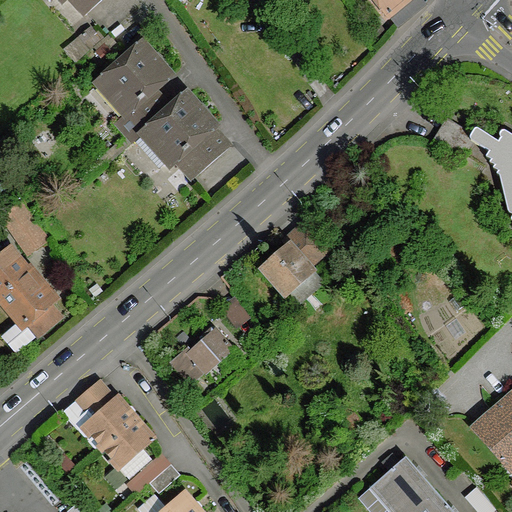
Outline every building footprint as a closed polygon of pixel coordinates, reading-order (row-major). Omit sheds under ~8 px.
[(101,0),(68,0),(84,17),(87,14),(102,1),(101,0)] [(377,0),(391,16),(409,0),(377,0)] [(425,5),(421,0),(409,0),(391,16),(399,26),(425,5)] [(135,110),(155,92),(172,78),(144,46),(127,60),(101,82),(129,115),(135,110)] [(172,111),(155,92),(135,110),(152,129),(172,111)] [(188,97),(172,111),(152,129),(147,134),(171,161),(174,164),(194,147),(215,129),(216,128),(188,97)] [(466,161),(476,144),(472,142),(471,139),(473,134),(449,120),(446,121),(431,145),(462,163),(466,161)] [(231,147),(215,129),(194,147),(211,166),(231,147)] [(494,169),(499,172),(507,177),(511,168),(511,135),(506,132),(503,132),(500,136),(502,139),(500,143),(478,130),(476,131),(473,134),(471,139),(472,142),(476,144),(490,152),(487,157),(492,161),(490,163),(496,166),(494,169)] [(160,170),(171,161),(147,134),(136,143),(160,170)] [(511,168),(507,177),(499,172),(498,175),(501,177),(509,213),(511,215),(511,168)] [(44,243),(18,206),(6,215),(12,223),(10,225),(31,253),(44,243)] [(313,226),(298,239),(308,250),(318,260),(332,248),(313,226)] [(298,239),(262,272),(286,300),(316,273),(302,257),(308,250),(298,239)] [(39,290),(11,257),(0,265),(0,294),(24,323),(37,338),(62,317),(50,302),(55,297),(45,284),(39,290)] [(237,297),(223,308),(239,329),(253,318),(237,297)] [(37,338),(24,323),(4,338),(17,354),(37,338)] [(217,333),(193,355),(207,371),(231,349),(217,333)] [(189,351),(173,366),(191,386),(207,371),(193,355),(189,351)] [(117,400),(101,381),(76,402),(77,403),(86,413),(91,408),(99,416),(117,400)] [(119,399),(117,400),(99,416),(85,429),(102,449),(136,419),(119,399)] [(507,400),(475,429),(511,470),(511,469),(511,404),(511,405),(507,400)] [(365,426),(345,402),(336,410),(342,418),(336,423),(350,439),(365,426)] [(86,413),(77,403),(65,413),(81,433),(85,429),(99,416),(91,408),(86,413)] [(154,439),(136,419),(102,449),(121,469),(143,449),(154,439)] [(153,460),(143,449),(121,469),(131,480),(153,460)] [(172,465),(162,454),(127,485),(136,496),(151,484),(172,465)] [(417,511),(438,494),(407,459),(394,469),(370,489),(390,511),(417,511)] [(78,469),(69,460),(62,467),(70,476),(78,469)] [(172,465),(151,484),(160,495),(181,476),(172,465)] [(493,511),(495,510),(476,487),(465,497),(478,511),(493,511)] [(453,511),(438,494),(417,511),(453,511)] [(141,511),(166,511),(169,510),(155,495),(139,510),(141,511)] [(200,511),(186,495),(169,510),(166,511),(200,511)]
